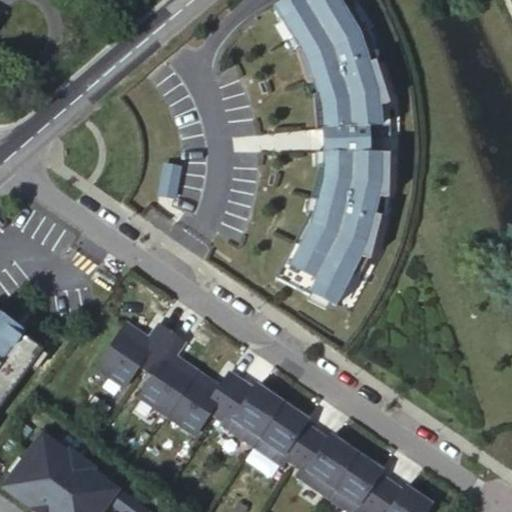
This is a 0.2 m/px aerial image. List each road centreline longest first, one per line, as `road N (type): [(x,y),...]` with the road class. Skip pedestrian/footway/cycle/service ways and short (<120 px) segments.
road 1 (residential): [(501,503),(7,158)]
road 2 (tertiary): [(7,158),(193,0)]
